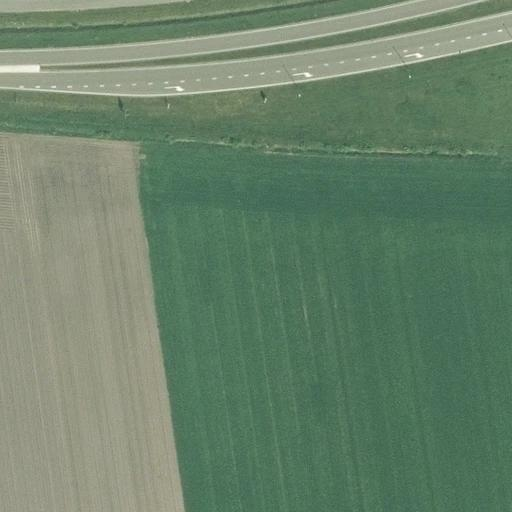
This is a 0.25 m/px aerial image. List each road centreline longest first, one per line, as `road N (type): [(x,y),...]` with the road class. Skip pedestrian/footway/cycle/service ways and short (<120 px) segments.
road 1 (primary): [(0,78),(248,67),(511,20)]
road 2 (primary): [(452,0),(235,43),(0,57)]
